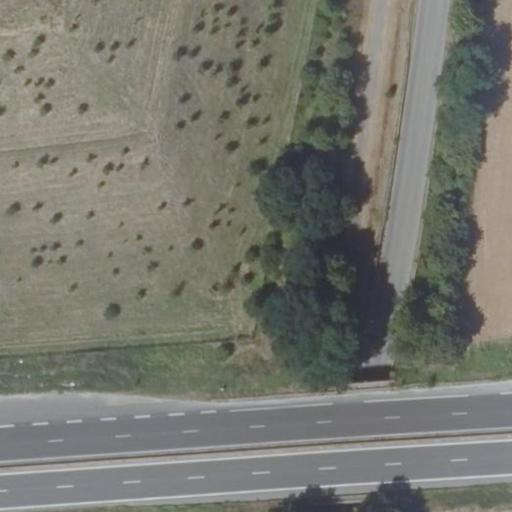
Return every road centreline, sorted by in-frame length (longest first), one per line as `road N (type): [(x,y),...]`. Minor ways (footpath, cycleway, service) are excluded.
road 1 (tertiary): [(438,0),(350,511)]
road 2 (trunk): [(0,493),(511,459)]
road 3 (trunk): [(511,410),(0,443)]
